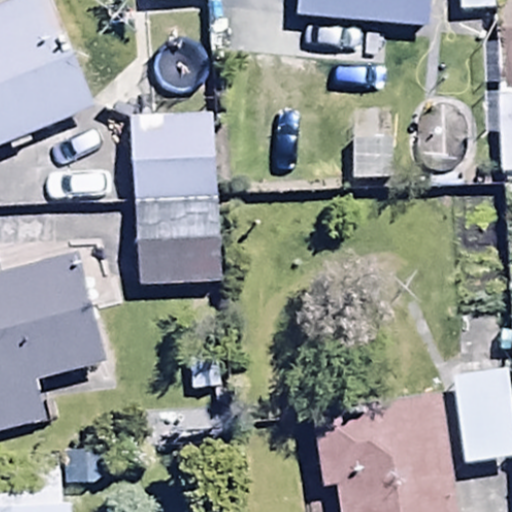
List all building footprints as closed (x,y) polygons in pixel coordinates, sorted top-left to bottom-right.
[(208,0),(149,0),(150,13),(209,11),(208,0)] [(464,0),(321,0),(318,39),(461,50),(464,0)] [(0,175),(108,130),(55,4),(0,27),(0,175)] [(217,124),(131,127),(138,297),(224,294),(217,124)] [(511,129),(499,130),(500,183),(511,182),(511,129)] [(78,267),(0,287),(0,448),(48,436),(36,390),(105,373),(78,267)] [(511,412),(509,382),(457,388),(466,478),(511,473),(511,412)] [(458,511),(444,411),(314,430),(324,502),(338,500),(339,511),(458,511)] [(0,511),(62,511),(60,465),(0,467),(0,511)]
